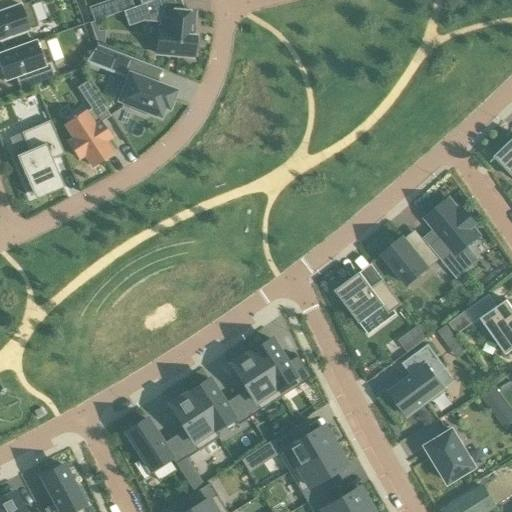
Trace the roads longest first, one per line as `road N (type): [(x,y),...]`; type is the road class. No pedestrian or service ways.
road 1 (residential): [(12,228),(94,194),(168,147),(219,70),(224,3)]
road 2 (residential): [(300,284),(84,421)]
road 3 (residential): [(300,284),(415,511)]
road 4 (residential): [(453,152),(300,284)]
